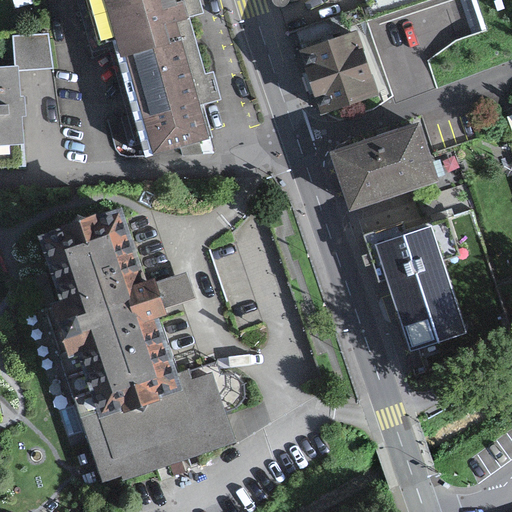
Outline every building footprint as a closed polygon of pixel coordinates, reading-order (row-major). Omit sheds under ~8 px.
[(196,23),(189,0),(90,0),(105,53),(127,47),(157,157),(210,143),(178,28),(196,23)] [(503,30),(488,36),(491,44),(511,35),(511,7),(497,14),(503,30)] [(15,66),(0,66),(0,167),(25,166),(19,72),(53,70),(51,34),(13,37),(15,66)] [(384,102),(362,38),(301,59),(324,123),(384,102)] [(440,188),(420,129),(333,159),(353,218),(440,188)] [(118,211),(41,237),(63,301),(42,309),(76,411),(103,490),(137,478),(236,445),(212,374),(177,386),(150,303),(118,211)] [(509,329),(473,212),(407,232),(404,221),(361,236),(378,288),(388,285),(413,353),(423,349),(430,368),(509,329)]
